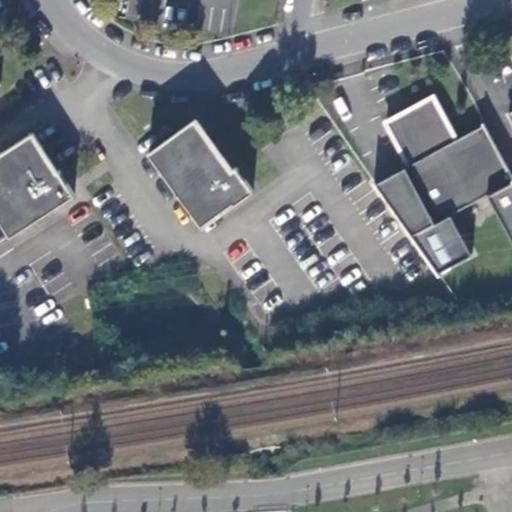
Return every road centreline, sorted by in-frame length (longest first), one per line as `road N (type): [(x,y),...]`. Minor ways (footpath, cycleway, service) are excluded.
road 1 (unclassified): [(51,0),(103,52),(185,76),(498,0)]
road 2 (unclassified): [(511,449),(300,489),(92,499),(55,511)]
